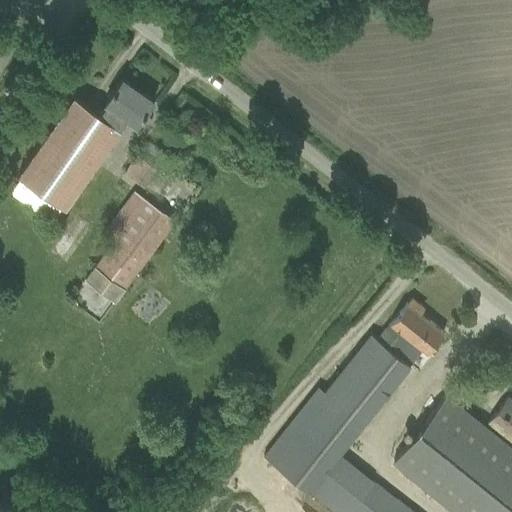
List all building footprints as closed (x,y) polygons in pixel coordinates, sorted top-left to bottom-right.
[(105,102),(99,112),(121,127),(127,118),(135,124),(152,99),(121,77),(104,102),(105,102)] [(9,191),(25,202),(50,220),(61,206),(64,208),(121,127),(99,112),(73,95),(17,174),(20,176),(9,191)] [(125,149),(110,173),(129,185),(144,161),(125,149)] [(112,237),(84,278),(117,303),(175,219),(155,205),(133,189),(104,231),(112,237)] [(137,295),(123,321),(137,329),(151,303),(137,295)] [(409,297),(376,338),(411,366),(423,350),(426,352),(443,331),(417,311),(421,306),(409,297)] [(318,386),(263,455),(332,511),(415,511),(341,452),(411,366),(376,338),(370,333),(324,391),(318,386)] [(511,511),(511,445),(444,391),(390,461),(456,511),(511,511)] [(511,400),(507,396),(486,423),(511,444),(511,400)]
